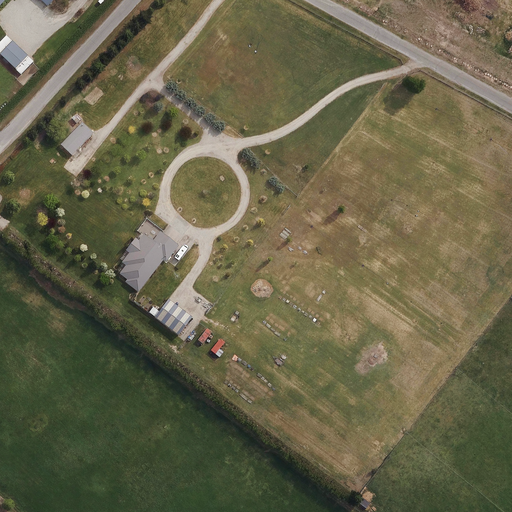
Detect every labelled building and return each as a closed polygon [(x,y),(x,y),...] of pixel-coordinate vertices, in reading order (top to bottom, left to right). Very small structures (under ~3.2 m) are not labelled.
[(0,0),(0,19),(4,24),(26,0),(29,0),(56,24),(72,8),(63,0),(0,0)] [(9,50),(0,57),(0,64),(26,86),(39,74),(9,50)] [(96,84),(86,97),(93,104),(104,91),(96,84)] [(84,133),(61,155),(75,168),(96,145),(84,133)] [(123,284),(144,304),(181,258),(159,242),(133,251),(123,284)] [(169,310),(157,326),(180,341),(192,328),(169,310)]
